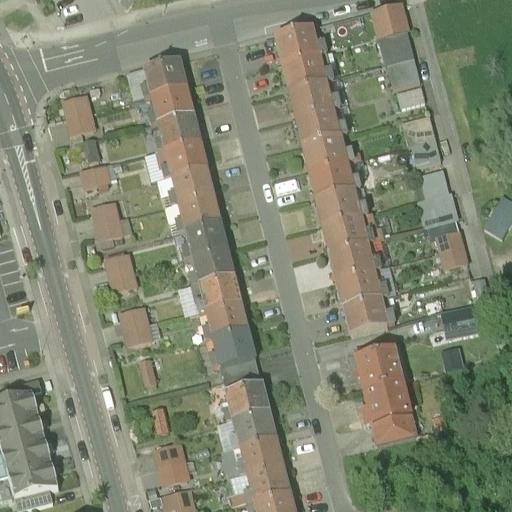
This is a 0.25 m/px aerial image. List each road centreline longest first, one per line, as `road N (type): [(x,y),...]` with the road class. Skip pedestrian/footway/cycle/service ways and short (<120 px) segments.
road 1 (residential): [(344,511),(220,33)]
road 2 (tertiary): [(80,371),(0,90)]
road 3 (tertiary): [(117,511),(80,371)]
road 4 (residential): [(0,89),(130,55)]
road 5 (residential): [(220,33),(348,0)]
